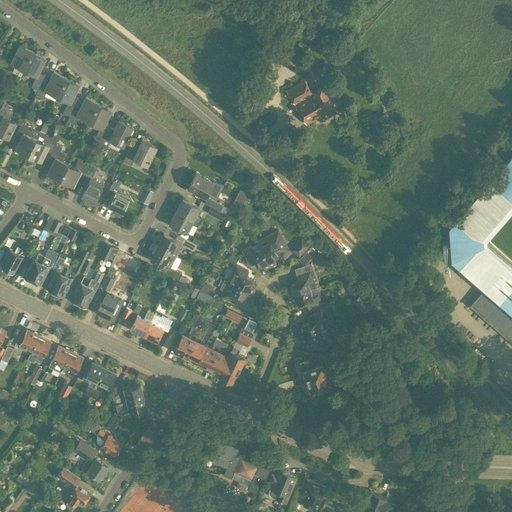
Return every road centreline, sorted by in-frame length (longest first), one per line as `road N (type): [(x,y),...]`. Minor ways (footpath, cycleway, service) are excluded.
road 1 (residential): [(28,191),(133,240),(181,149),(0,6)]
road 2 (tertiary): [(511,468),(374,462),(251,411)]
road 3 (tertiary): [(183,378),(0,291)]
road 4 (residential): [(99,511),(183,378)]
